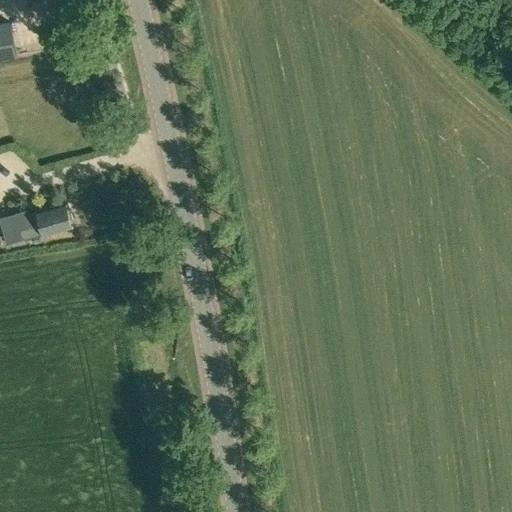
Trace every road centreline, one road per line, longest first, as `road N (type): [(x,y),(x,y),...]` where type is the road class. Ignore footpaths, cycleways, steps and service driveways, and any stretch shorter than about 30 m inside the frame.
road 1 (secondary): [(238,511),(201,279),(142,0)]
road 2 (unknown): [(424,0),(511,89)]
